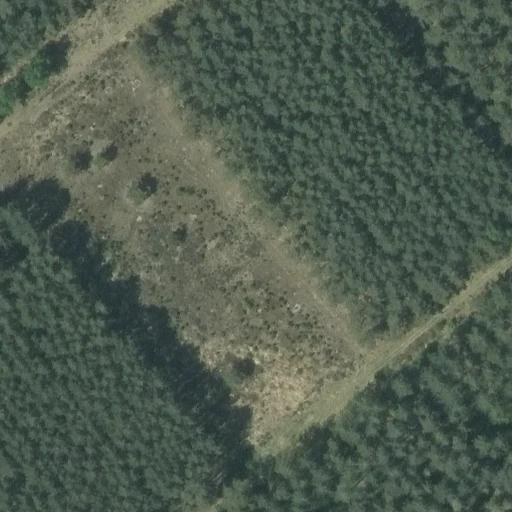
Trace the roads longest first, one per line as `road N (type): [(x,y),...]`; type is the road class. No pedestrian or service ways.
road 1 (track): [(511,259),(209,511)]
road 2 (track): [(0,122),(144,0)]
